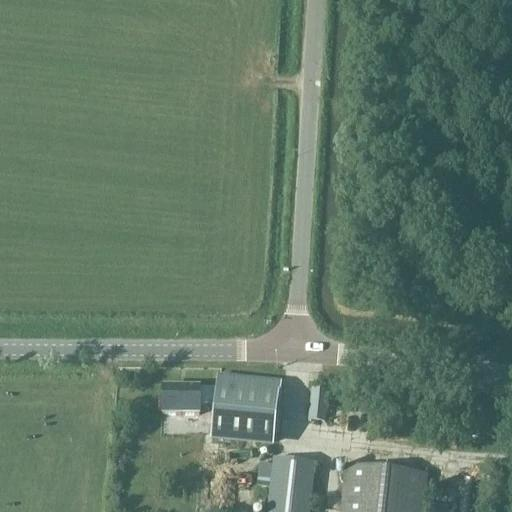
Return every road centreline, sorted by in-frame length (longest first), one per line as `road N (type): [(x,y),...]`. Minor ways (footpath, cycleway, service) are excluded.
road 1 (residential): [(297,352),(315,0)]
road 2 (tertiary): [(297,352),(0,351)]
road 3 (tertiary): [(511,376),(297,352)]
